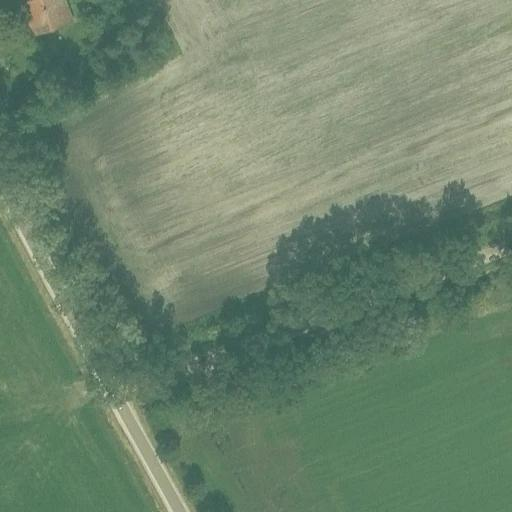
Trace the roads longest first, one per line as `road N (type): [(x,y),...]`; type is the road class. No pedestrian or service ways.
road 1 (track): [(511,245),(118,395)]
road 2 (unclassified): [(180,511),(0,168)]
